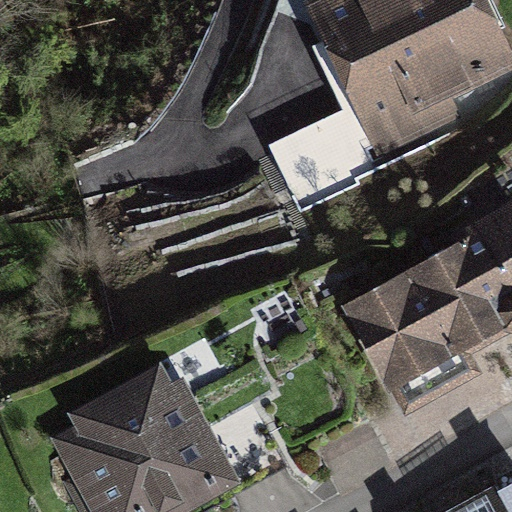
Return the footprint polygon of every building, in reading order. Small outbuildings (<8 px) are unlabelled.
[(511,63),(482,0),(310,0),(381,153),(467,113),(459,96),(511,71),(511,63)] [(293,187),(366,155),(343,104),(271,137),(293,187)] [(511,196),(336,288),(387,386),(511,320),(511,196)] [(56,427),(100,511),(191,511),(239,487),(175,365),(56,427)] [(511,511),(511,476),(446,511),(511,511)]
